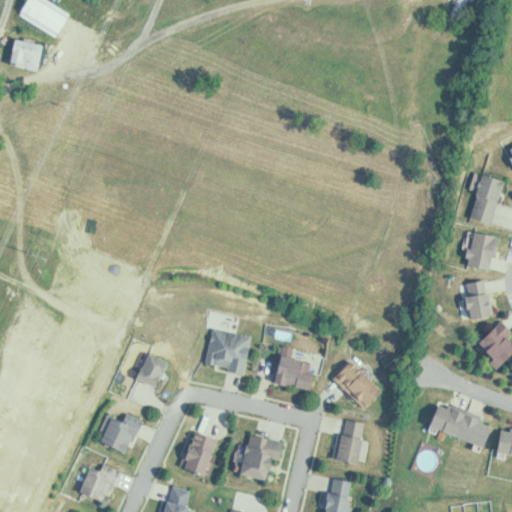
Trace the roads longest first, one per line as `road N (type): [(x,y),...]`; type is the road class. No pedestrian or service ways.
road 1 (track): [(0,122),(20,166),(23,249),(34,278),(101,330),(110,356),(37,511)]
road 2 (residential): [(129,511),(176,408),(199,393),(307,418),(312,437),(294,511)]
